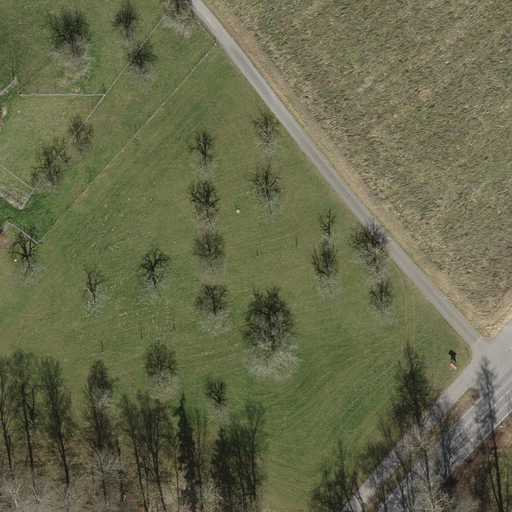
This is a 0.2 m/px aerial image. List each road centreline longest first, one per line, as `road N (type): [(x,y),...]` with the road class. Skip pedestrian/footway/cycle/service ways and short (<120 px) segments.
road 1 (track): [(194,0),(348,199),(511,385)]
road 2 (secondary): [(397,511),(511,389)]
